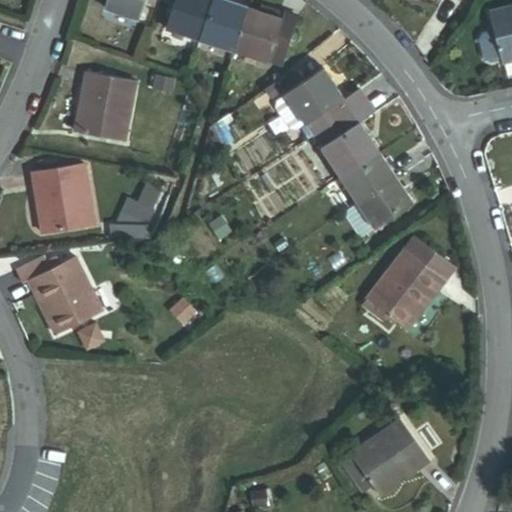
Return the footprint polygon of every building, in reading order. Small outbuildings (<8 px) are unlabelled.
[(145,0),(108,0),(106,8),(139,19),(143,5),(145,0)] [(145,0),(143,5),(157,9),(159,0),(145,0)] [(199,38),(211,0),(171,0),(174,1),(166,27),(199,38)] [(211,0),(199,38),(235,50),(249,8),(226,0),(211,0)] [(283,19),(286,13),(266,6),(264,13),(283,19)] [(502,64),(511,61),(511,7),(490,14),(502,64)] [(269,62),(271,57),(283,19),(264,13),(249,8),(235,50),(269,62)] [(271,57),(286,61),(300,18),(286,13),(283,19),(271,57)] [(314,134),(367,99),(360,88),(344,97),(326,68),(287,93),(288,94),(307,123),(314,134)] [(75,132),(125,141),(136,82),(86,71),(75,132)] [(307,123),(288,94),(278,100),(277,108),(291,128),(297,129),(307,123)] [(342,175),(379,150),(360,120),(374,110),(367,99),(314,134),(342,175)] [(342,175),(359,201),(397,176),(379,150),(342,175)] [(43,232),(94,224),(85,165),(33,173),(43,232)] [(377,227),(414,202),(397,176),(359,201),(377,227)] [(130,224),(139,201),(130,197),(118,223),(130,224)] [(141,238),(155,207),(139,201),(130,224),(118,223),(114,223),(114,237),(141,238)] [(357,203),(344,214),(361,235),(374,225),(357,203)] [(408,328),(455,265),(418,237),(408,251),(404,248),(367,297),(381,308),(376,314),(384,320),(388,313),(408,328)] [(46,261),(43,252),(15,267),(23,281),(28,279),(50,268),(46,261)] [(56,333),(102,310),(76,256),(60,263),(50,268),(28,279),(56,333)] [(50,268),(60,263),(57,256),(46,261),(50,268)] [(376,314),(381,308),(367,297),(362,303),(376,314)] [(95,320),(76,330),(88,351),(107,341),(95,320)] [(371,484),(379,495),(429,461),(399,417),(349,452),(350,454),(371,484)] [(362,490),(371,484),(350,454),(341,460),(362,490)]
